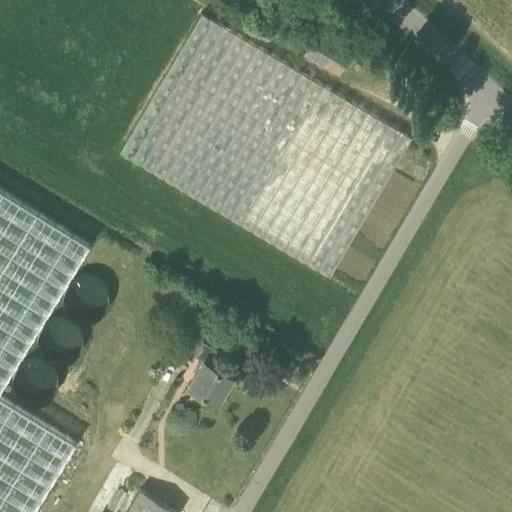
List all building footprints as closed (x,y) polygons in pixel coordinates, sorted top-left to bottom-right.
[(119,150),(313,264),(330,274),(412,136),(202,12),(119,150)] [(339,72),(351,52),(317,32),(305,52),(339,72)] [(451,101),(438,91),(423,107),(435,118),(451,101)] [(0,176),(0,511),(44,511),(82,448),(0,400),(0,389),(93,231),(0,176)] [(80,293),(96,308),(109,294),(93,279),(80,293)] [(78,346),(77,318),(51,319),(52,346),(78,346)] [(201,356),(186,381),(217,399),(233,373),(214,362),(220,348),(203,338),(195,352),(201,356)] [(177,511),(179,509),(178,509),(178,510),(144,490),(139,488),(125,511),(177,511)]
